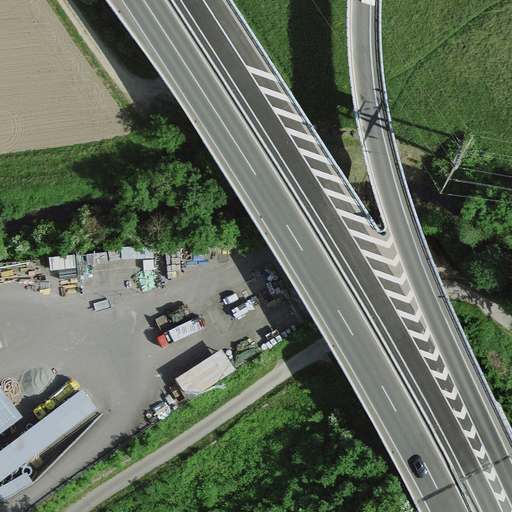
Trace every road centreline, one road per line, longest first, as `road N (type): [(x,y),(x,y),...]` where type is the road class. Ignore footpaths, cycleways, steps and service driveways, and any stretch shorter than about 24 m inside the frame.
road 1 (trunk): [(143,0),(293,235),(448,511)]
road 2 (trunk): [(487,466),(196,0)]
road 3 (unclassified): [(76,511),(339,341),(448,295),(472,297),(511,324)]
road 4 (trunk): [(487,466),(384,181),(364,86),(361,0)]
road 5 (track): [(64,0),(140,98),(206,67),(160,0)]
